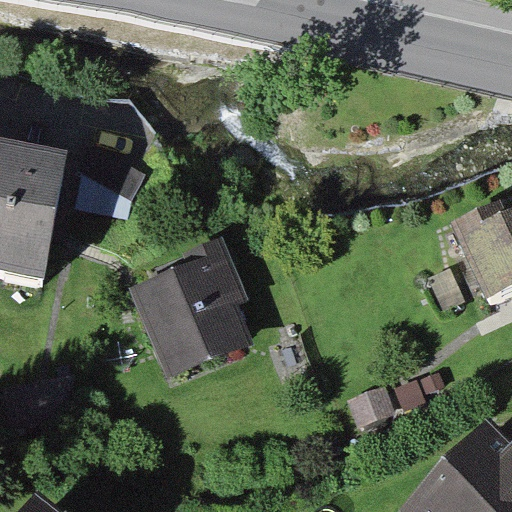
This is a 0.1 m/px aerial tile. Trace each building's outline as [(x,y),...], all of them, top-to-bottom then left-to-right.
[(100,149),(78,197),(130,221),(152,174),(100,149)] [(0,281),(41,290),(65,168),(0,154),(0,281)] [(511,207),(452,235),(489,314),(511,303),(511,207)] [(227,264),(133,299),(166,388),(260,353),(227,264)] [(511,511),(511,453),(491,433),(411,511),(511,511)] [(56,511),(45,503),(36,511),(56,511)]
